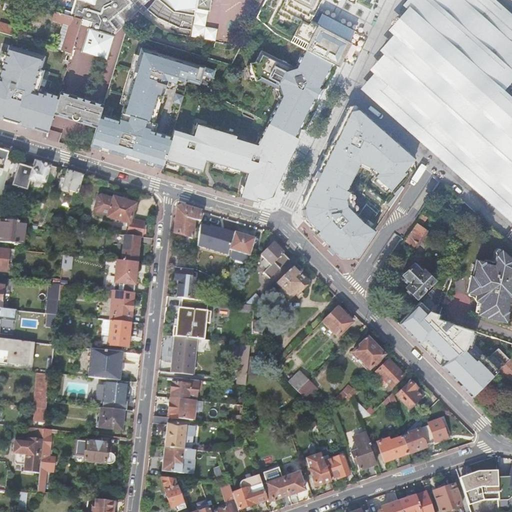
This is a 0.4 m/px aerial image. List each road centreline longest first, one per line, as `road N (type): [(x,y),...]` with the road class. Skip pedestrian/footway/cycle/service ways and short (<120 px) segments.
road 1 (residential): [(133,511),(167,190)]
road 2 (secondary): [(278,225),(499,444)]
road 3 (residential): [(303,511),(499,444)]
road 4 (secondary): [(0,139),(167,190)]
road 5 (residential): [(278,225),(348,88)]
road 6 (unknown): [(84,152),(121,32)]
